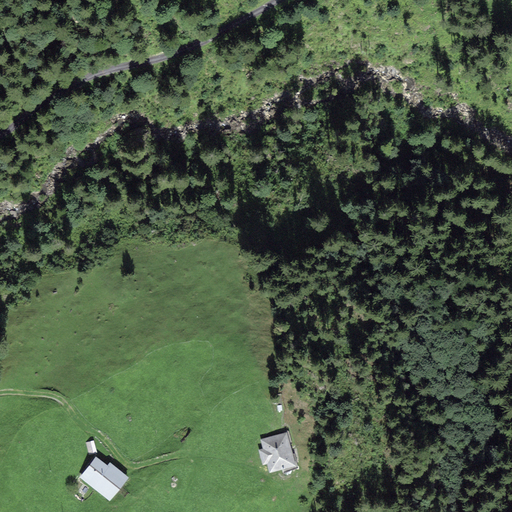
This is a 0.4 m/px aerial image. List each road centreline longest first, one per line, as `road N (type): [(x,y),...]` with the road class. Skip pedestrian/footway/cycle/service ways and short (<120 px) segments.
road 1 (track): [(280,0),(171,54),(74,82),(0,134)]
road 2 (track): [(0,391),(65,401),(126,462),(182,455)]
